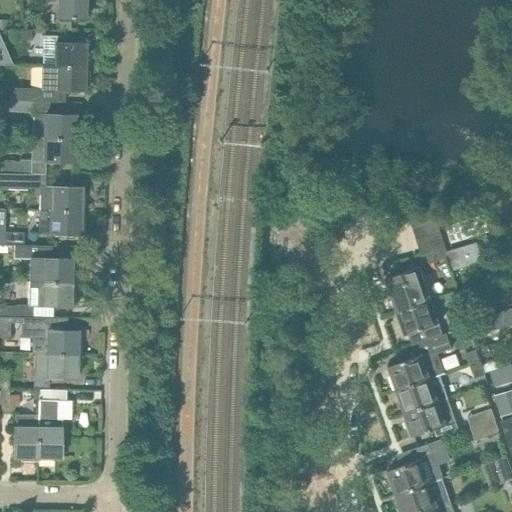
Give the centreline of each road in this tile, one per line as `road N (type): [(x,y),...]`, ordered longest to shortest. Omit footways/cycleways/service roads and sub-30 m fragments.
road 1 (residential): [(113,495),(125,0)]
road 2 (residential): [(346,511),(352,219)]
